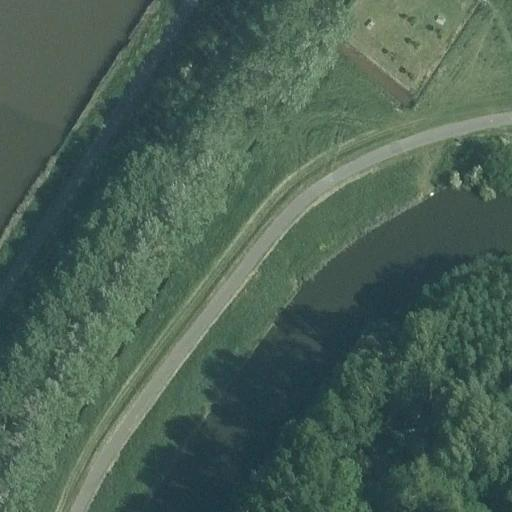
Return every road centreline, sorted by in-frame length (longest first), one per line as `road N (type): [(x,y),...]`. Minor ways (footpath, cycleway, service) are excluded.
road 1 (unknown): [(511,99),(362,139),(289,186),(178,322),(58,511)]
road 2 (tertiary): [(0,478),(302,0)]
